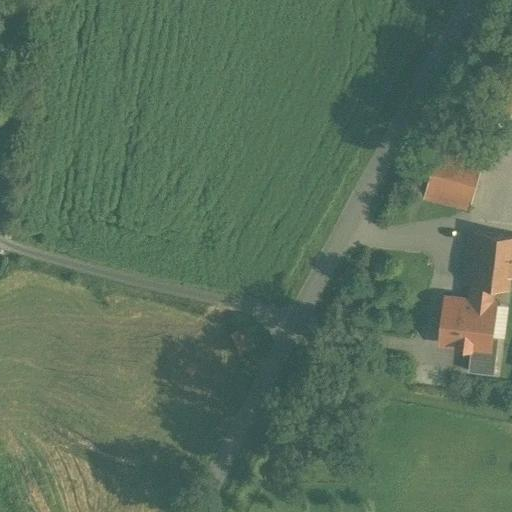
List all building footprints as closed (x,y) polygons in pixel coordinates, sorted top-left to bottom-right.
[(511,56),(502,52),(487,87),(511,97),(511,56)] [(511,107),(511,97),(487,87),(478,111),(506,122),(511,107)] [(438,147),(430,175),(425,195),(468,206),(481,159),(438,147)] [(411,191),(425,195),(430,175),(417,172),(411,191)] [(463,280),(473,281),(492,284),(508,285),(509,273),(511,273),(511,235),(469,230),(463,280)] [(441,341),(471,345),(497,348),(498,336),(490,335),(494,302),(490,301),(492,284),(473,281),(471,299),(446,296),(441,341)] [(244,350),(261,342),(251,322),(234,331),(244,350)] [(494,373),(497,348),(471,345),(468,370),(494,373)]
